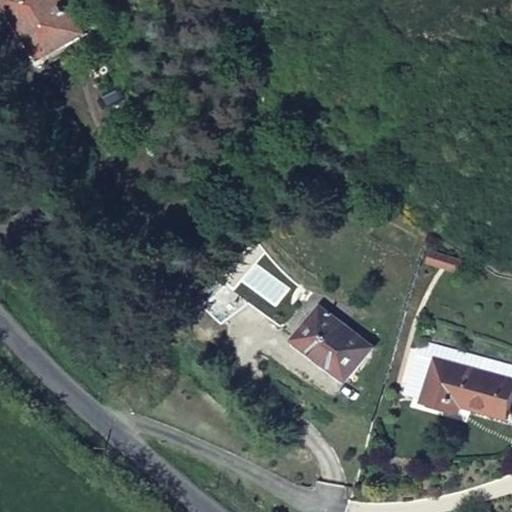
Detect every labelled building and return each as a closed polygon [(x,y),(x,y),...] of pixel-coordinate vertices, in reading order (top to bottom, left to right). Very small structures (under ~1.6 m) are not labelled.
[(86,32),(74,14),(86,6),(82,0),(9,0),(47,57),(86,32)] [(155,209),(156,209),(169,229),(222,198),(210,177),(198,184),(155,207),(154,207),(155,209)] [(376,348),(323,308),(299,341),(315,353),(317,351),(336,366),(334,367),(351,380),(376,348)] [(436,358),(437,357),(438,357),(511,377),(511,364),(484,356),(434,343),(424,340),(410,389),(413,395),(426,399),(436,358)] [(336,366),(317,351),(315,353),(334,367),(336,366)] [(510,412),(511,405),(511,377),(438,357),(436,358),(426,399),(425,402),(454,410),(458,398),(510,412)] [(510,412),(458,398),(454,410),(460,412),(462,404),(509,417),(510,412)]
